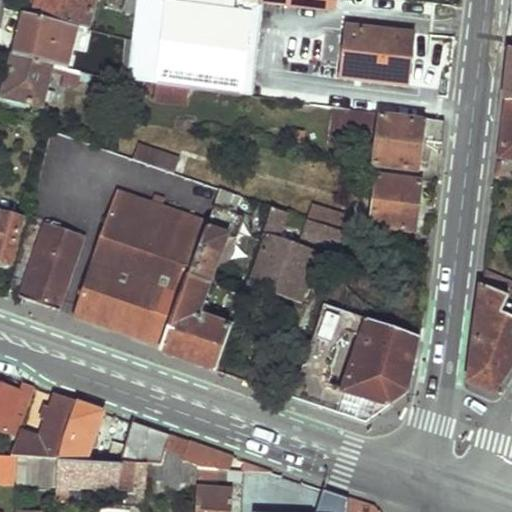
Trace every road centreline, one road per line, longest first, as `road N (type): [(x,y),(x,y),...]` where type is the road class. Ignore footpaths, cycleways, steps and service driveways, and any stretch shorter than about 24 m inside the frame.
road 1 (secondary): [(446,495),(433,422),(486,0)]
road 2 (secondary): [(0,337),(446,495)]
